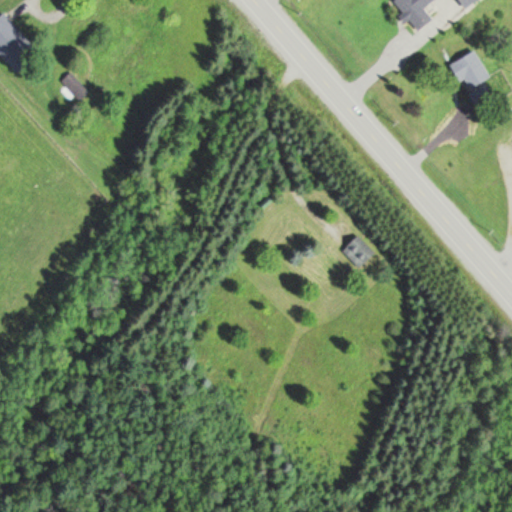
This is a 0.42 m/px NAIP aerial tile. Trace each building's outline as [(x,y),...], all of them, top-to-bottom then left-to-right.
[(392,0),(412,31),(429,20),(420,6),(429,0),(392,0)] [(454,0),(461,8),(471,0),(454,0)] [(488,76),(469,50),(446,66),(464,92),(488,76)] [(77,99),(87,90),(69,71),(60,80),(77,99)] [(340,249),(358,267),(373,253),(355,234),(340,249)]
